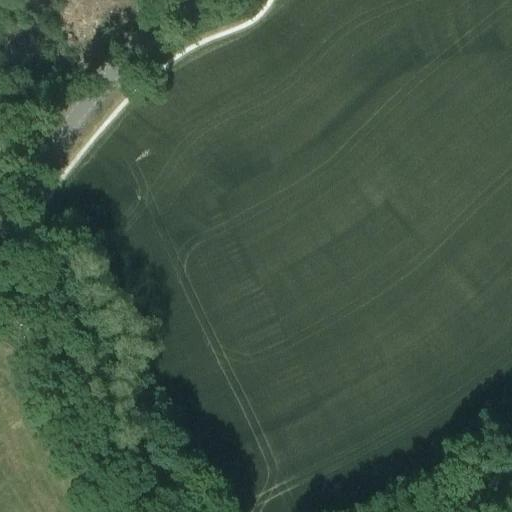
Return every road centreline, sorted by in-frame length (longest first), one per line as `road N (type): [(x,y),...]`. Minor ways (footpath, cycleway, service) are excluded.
road 1 (secondary): [(0,238),(81,108),(191,0)]
road 2 (track): [(123,511),(49,350)]
road 3 (track): [(49,350),(16,210)]
